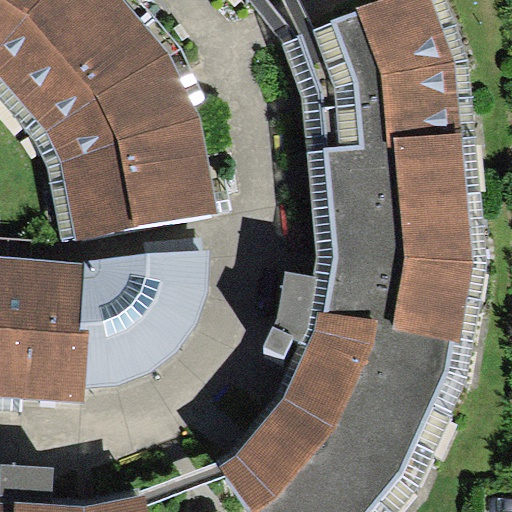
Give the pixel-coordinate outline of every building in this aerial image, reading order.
[(0,0),(0,20),(16,0),(0,0)] [(16,0),(0,20),(0,97),(104,9),(91,0),(16,0)] [(257,0),(265,12),(279,0),(257,0)] [(0,97),(0,111),(26,136),(148,63),(104,9),(0,97)] [(260,452),(206,511),(381,511),(385,508),(440,395),(452,304),(449,218),(439,148),(401,31),(287,76),(311,199),(317,270),(311,346),(289,406),(260,452)] [(26,136),(48,174),(182,113),(148,63),(26,136)] [(182,113),(48,174),(57,212),(202,173),(182,113)] [(67,253),(207,231),(202,173),(57,212),(67,253)] [(205,307),(204,273),(80,278),(86,417),(138,395),(170,372),(193,342),(205,307)] [(80,278),(0,280),(0,410),(86,417),(80,278)]
